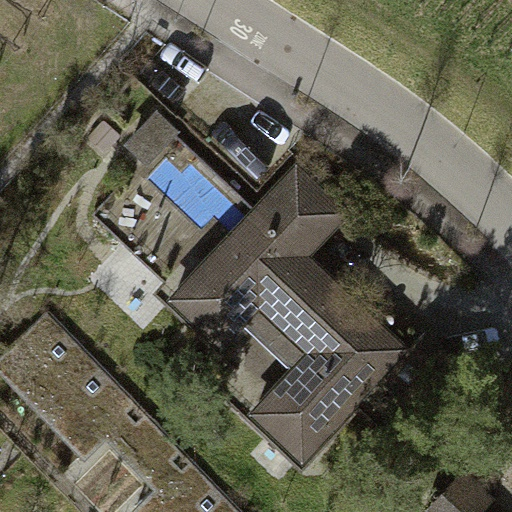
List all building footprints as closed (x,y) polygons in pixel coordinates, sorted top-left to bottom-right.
[(182,127),(157,104),(123,141),(148,164),(182,127)] [(429,332),(414,348),(313,256),(351,215),(298,166),(210,262),(198,251),(158,294),(222,353),(246,326),(290,366),(243,417),(302,471),(403,360),(425,380),(451,352),(429,332)] [(137,403),(49,312),(0,359),(0,360),(87,451),(137,403)] [(183,452),(147,415),(118,442),(154,480),(183,452)] [(241,511),(194,462),(144,510),(145,511),(241,511)] [(485,511),(501,495),(469,464),(423,511),(485,511)]
